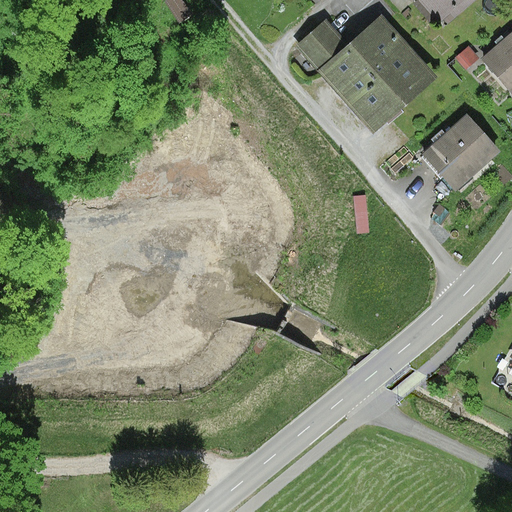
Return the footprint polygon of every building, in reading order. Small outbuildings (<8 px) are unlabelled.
[(476,0),(418,0),(445,29),(476,0)] [(349,45),(319,71),(322,74),(374,134),(437,79),(382,16),(349,45)] [(298,46),(319,71),(349,45),(328,20),(298,46)] [(511,34),(482,60),(511,94),(511,34)] [(470,47),(456,58),(466,70),(479,59),(470,47)] [(469,115),(423,155),(434,168),(455,192),(501,152),(469,115)] [(367,196),(354,197),(356,235),(369,234),(367,196)]
